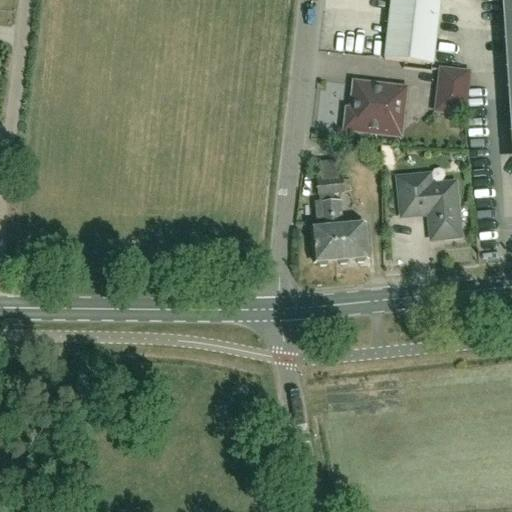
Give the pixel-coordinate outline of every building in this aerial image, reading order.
[(433,66),(440,0),(372,0),(391,2),(384,61),(433,66)] [(511,0),(501,0),(511,157),(511,156),(511,0)] [(441,72),(436,113),(464,116),(469,75),(441,72)] [(346,132),(401,138),(406,91),(355,86),(353,105),(354,105),(354,113),(348,113),(346,132)] [(323,264),(335,263),(329,207),(332,206),(331,197),(329,197),(327,179),(337,178),(338,176),(336,163),(320,164),(322,184),(318,184),(319,205),(314,205),(316,230),(308,230),(311,265),(314,264),(316,268),(322,267),(323,264)] [(329,207),(335,263),(338,262),(340,266),(347,265),(348,262),(356,261),(357,264),(364,264),(365,260),(367,260),(364,226),(342,227),(340,203),(334,203),(334,196),(342,196),(341,182),(338,182),(338,176),(337,178),(327,179),(329,197),(331,197),(332,206),(329,207)] [(402,216),(417,215),(417,214),(429,212),(432,239),(458,237),(453,185),(429,187),(428,177),(399,180),(402,216)]
